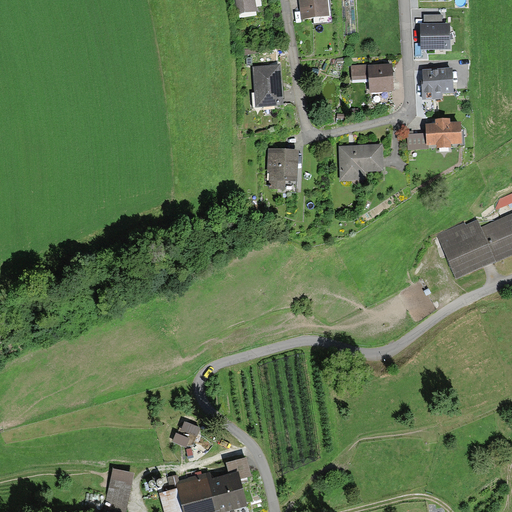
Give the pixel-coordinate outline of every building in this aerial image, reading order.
[(260,10),(258,0),(235,0),(238,13),(260,10)] [(323,0),(298,0),(300,18),(325,16),(323,0)] [(355,34),(352,1),(344,2),(347,35),(355,34)] [(445,25),(418,26),(419,49),(446,48),(445,25)] [(241,47),(242,54),(257,53),(257,46),(241,47)] [(256,104),(280,103),(278,67),(254,69),(256,104)] [(393,92),(393,67),(351,68),(352,83),(373,82),(373,92),(393,92)] [(454,72),(424,72),(425,100),(454,99),(454,72)] [(461,124),(429,125),(429,134),(408,134),(408,149),(427,149),(427,146),(430,146),(462,145),(461,124)] [(383,169),(383,147),(340,148),(340,180),(363,180),(363,169),(383,169)] [(295,190),(297,153),(269,152),(267,189),(295,190)] [(511,193),(499,199),(502,206),(511,202),(511,193)] [(511,252),(511,213),(441,243),(455,276),(511,252)] [(226,511),(245,507),(237,476),(248,473),(245,461),(227,466),(230,476),(207,482),(205,475),(177,483),(175,476),(165,479),(170,494),(159,497),(163,511),(226,511)] [(124,511),(133,475),(114,470),(105,507),(124,511)]
